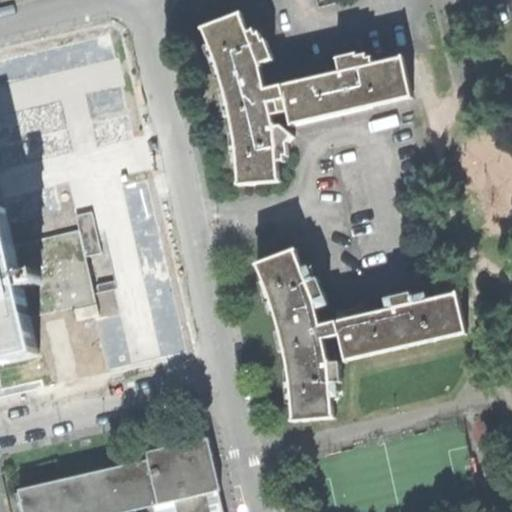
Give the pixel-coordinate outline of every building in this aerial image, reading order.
[(235,136),(241,186),(281,183),(279,162),(275,129),(275,126),(272,115),(270,104),(267,90),(261,66),(249,35),(241,15),(205,29),(223,78),(228,99),(235,136)] [(254,33),(249,35),(261,66),(274,61),(267,43),(264,44),(260,36),(255,37),(254,33)] [(339,59),(342,73),(375,66),(374,60),(368,61),(367,57),(359,59),(358,55),(339,59)] [(280,87),(267,90),(270,104),(287,100),(289,111),(293,125),(414,97),(405,59),(375,66),(342,73),(302,82),(280,87)] [(278,79),(280,87),(302,82),(300,74),(278,79)] [(270,104),(272,115),(289,111),(287,100),(270,104)] [(284,127),(275,129),(279,162),(281,160),(286,159),(286,155),(289,155),(289,144),(297,137),(284,127)] [(0,361),(39,353),(31,317),(14,244),(5,209),(0,209),(0,361)] [(80,229),(87,256),(103,252),(93,211),(77,215),(80,229)] [(80,229),(14,244),(31,317),(97,302),(87,256),(80,229)] [(291,369),(296,422),(335,419),(333,398),(332,387),(330,365),(330,363),(325,339),(322,326),(318,311),(317,304),(304,269),(297,251),(260,265),(278,315),(283,338),(291,369)] [(310,267),(304,269),(317,304),(318,311),(330,306),(319,279),(314,281),(310,267)] [(116,278),(97,282),(99,291),(118,287),(116,278)] [(338,322),(322,326),(325,339),(342,336),(347,362),(468,334),(459,294),(428,302),(416,304),(388,311),(367,316),(358,318),(338,322)] [(412,298),(411,295),(386,300),(388,311),(416,304),(415,298),(412,298)] [(415,298),(416,304),(428,302),(426,295),(415,298)] [(136,303),(143,333),(118,339),(125,368),(183,355),(169,296),(136,303)] [(121,303),(110,306),(112,318),(124,315),(121,303)] [(356,308),(358,318),(367,316),(365,306),(356,308)] [(338,322),(358,318),(356,308),(336,313),(338,322)] [(339,387),(339,383),(342,383),(341,364),(330,365),(332,387),(339,387)] [(28,511),(129,511),(154,506),(222,490),(210,439),(151,451),(153,460),(24,489),(28,511)] [(154,506),(154,511),(226,511),(222,490),(154,506)]
